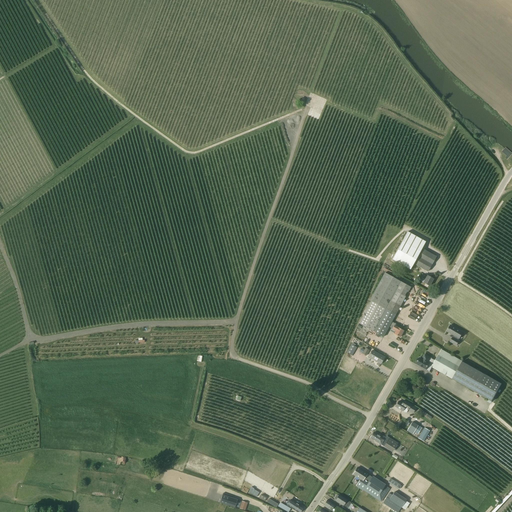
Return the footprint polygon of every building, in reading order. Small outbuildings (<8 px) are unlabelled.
[(410,270),(413,264),(428,272),(436,257),(422,249),(426,242),(407,232),(392,260),(410,270)] [(403,331),(401,329),(402,328),(392,322),(411,287),(400,282),(401,282),(385,273),(370,300),(371,301),(359,323),(373,332),(383,337),(389,327),(392,329),(391,330),(395,332),(394,334),(400,337),(403,331)] [(433,279),(427,276),(425,280),(422,278),(420,281),(423,283),(429,286),(433,279)] [(463,332),(451,325),(447,332),(455,336),(454,338),(453,337),(450,342),(457,346),(460,341),(458,340),(459,339),(463,332)] [(351,356),(356,347),(351,344),(346,352),(351,356)] [(452,379),(492,402),(502,384),(442,349),(432,366),(431,368),(452,379)] [(384,357),(373,351),(369,357),(380,364),(384,357)] [(426,370),(428,365),(431,367),(435,361),(430,359),(431,358),(425,354),(422,359),(419,358),(416,364),(426,370)] [(399,402),(395,407),(396,408),(397,409),(398,410),(399,409),(402,411),(404,408),(413,413),(415,408),(411,406),(411,405),(404,400),(402,404),(399,402)] [(412,422),(407,431),(413,434),(414,432),(417,434),(421,428),(412,422)] [(424,428),(418,438),(423,441),(430,431),(424,428)] [(373,433),(370,438),(380,444),(380,443),(383,439),(384,437),(380,434),(379,436),(373,433)] [(389,438),(385,445),(393,451),(398,443),(389,438)] [(353,475),(360,479),(356,486),(363,491),(364,491),(381,502),(389,489),(385,486),(385,485),(372,476),(371,477),(367,474),(357,468),(353,475)] [(399,484),(391,478),(388,482),(397,488),(399,484)] [(406,500),(394,492),(392,495),(389,493),(384,502),(399,511),(402,507),(401,507),(406,500)] [(222,494),(219,503),(235,508),(237,500),(230,497),(222,494)] [(334,498),(336,500),(335,501),(343,506),(347,508),(351,503),(347,500),(339,495),(338,496),(336,495),(334,498)] [(291,508),(297,511),(300,511),(303,508),(299,505),(300,504),(297,502),(296,503),(291,500),(287,506),(280,502),(278,505),(288,511),(291,508)] [(336,510),(338,507),(327,500),(324,505),(331,510),(333,508),(336,510)]
